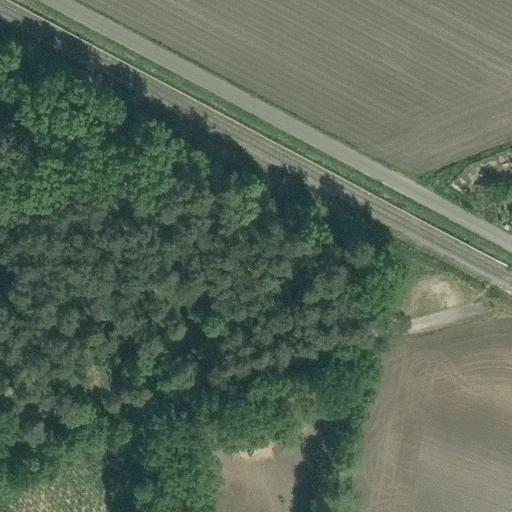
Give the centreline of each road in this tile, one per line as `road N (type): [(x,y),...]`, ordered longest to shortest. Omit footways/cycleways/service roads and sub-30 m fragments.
road 1 (residential): [(511,242),(68,0)]
road 2 (residential): [(0,418),(447,315)]
